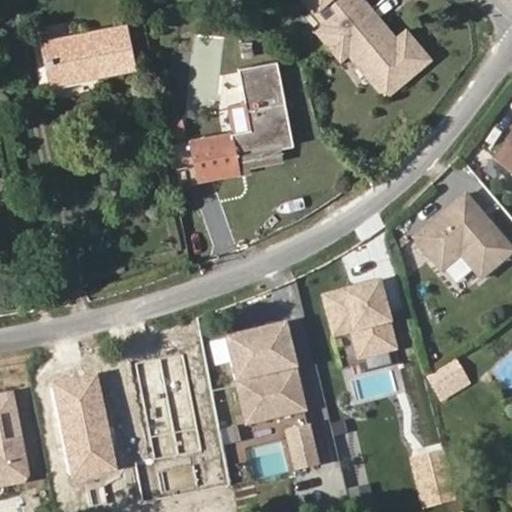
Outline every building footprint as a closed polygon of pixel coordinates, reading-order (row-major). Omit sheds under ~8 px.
[(370,8),(363,0),(304,0),(324,24),(317,30),(328,44),(339,35),(340,34),(370,8)] [(429,58),(405,29),(394,38),(370,8),(340,34),(339,35),(328,44),(339,58),(347,52),(384,95),(429,58)] [(131,67),(123,26),(42,42),(50,83),(83,76),(82,71),(92,69),(93,74),(131,67)] [(292,146),(275,60),(237,68),(249,129),(230,133),(235,157),(279,148),(292,146)] [(230,133),(230,131),(186,139),(194,183),(238,174),(238,170),(235,157),(230,133)] [(511,132),(510,134),(493,158),(511,172),(511,132)] [(238,170),(282,162),(279,148),(235,157),(238,170)] [(511,253),(511,249),(464,191),(408,238),(438,275),(459,257),(479,281),(511,253)] [(395,349),(377,279),(318,295),(330,338),(343,335),(350,361),(395,349)] [(305,411),(283,323),(220,339),(242,427),(305,411)] [(437,394),(462,378),(454,364),(429,379),(437,394)] [(441,400),(466,384),(462,378),(437,394),(441,400)] [(0,489),(23,485),(27,477),(11,391),(0,393),(0,489)] [(317,466),(308,424),(281,431),(290,473),(317,466)] [(511,446),(495,429),(474,449),(511,487),(511,486),(511,446)]
